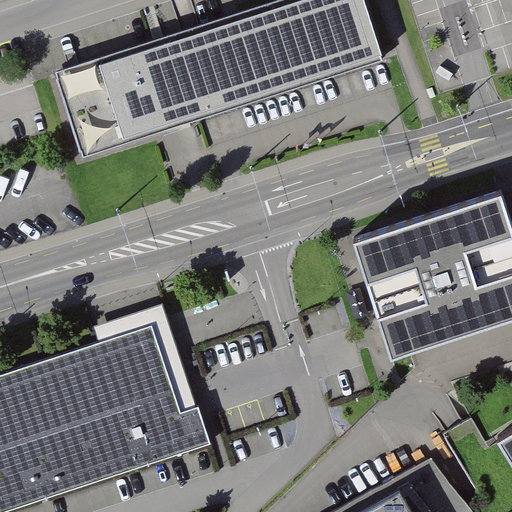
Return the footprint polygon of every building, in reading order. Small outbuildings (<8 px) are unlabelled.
[(371,0),(288,0),(67,73),(93,152),(390,55),(371,0)] [(391,355),(511,316),(511,221),(502,190),(353,238),(391,355)] [(94,322),(99,338),(150,322),(180,409),(198,403),(163,299),(94,322)] [(0,511),(209,443),(211,443),(198,403),(180,409),(164,362),(150,322),(99,338),(0,371),(0,511)] [(511,459),(511,427),(498,436),(511,459)] [(410,511),(399,491),(361,511),(410,511)]
